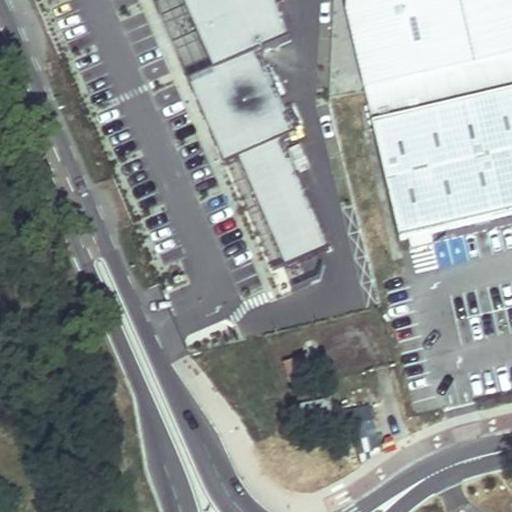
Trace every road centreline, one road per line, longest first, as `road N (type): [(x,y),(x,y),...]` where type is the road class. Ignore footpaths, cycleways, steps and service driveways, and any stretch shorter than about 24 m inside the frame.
road 1 (primary): [(242,511),(129,290),(89,242)]
road 2 (primary): [(89,242),(178,511)]
road 3 (primary): [(0,38),(89,242)]
